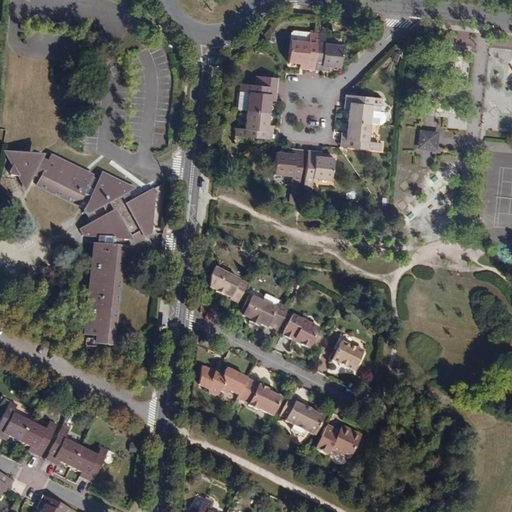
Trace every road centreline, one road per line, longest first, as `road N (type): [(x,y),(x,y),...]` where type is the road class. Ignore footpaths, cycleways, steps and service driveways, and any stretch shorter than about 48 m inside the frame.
road 1 (tertiary): [(176,313),(208,36)]
road 2 (residential): [(176,313),(358,401)]
road 3 (residential): [(166,422),(0,342)]
road 4 (residential): [(329,95),(324,139),(289,135),(293,92)]
